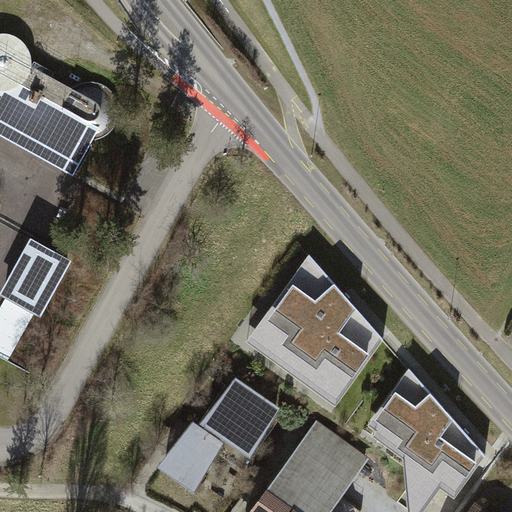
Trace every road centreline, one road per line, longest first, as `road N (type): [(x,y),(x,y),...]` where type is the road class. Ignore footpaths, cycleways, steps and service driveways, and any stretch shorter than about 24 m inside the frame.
road 1 (secondary): [(150,0),(511,411)]
road 2 (track): [(0,489),(127,501),(152,511)]
